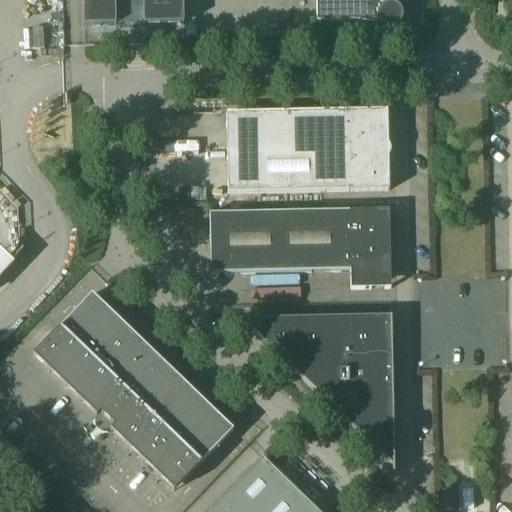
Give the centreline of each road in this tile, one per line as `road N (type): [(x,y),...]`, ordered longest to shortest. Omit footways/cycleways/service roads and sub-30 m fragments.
road 1 (unclassified): [(382,511),(135,273),(118,245),(117,74),(399,75)]
road 2 (unclassified): [(405,511),(399,75)]
